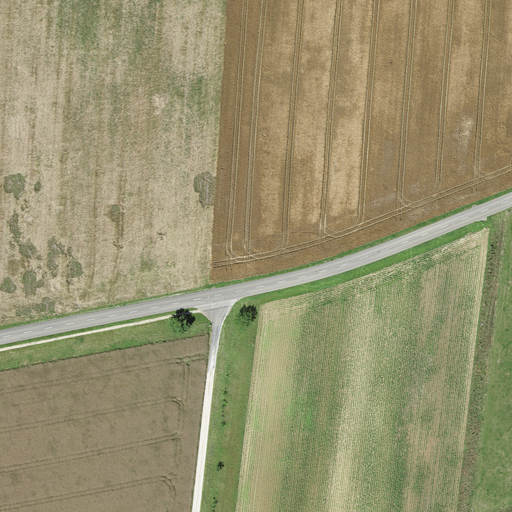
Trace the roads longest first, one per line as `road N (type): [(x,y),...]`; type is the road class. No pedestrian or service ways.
road 1 (tertiary): [(0,338),(311,274),(511,198)]
road 2 (track): [(220,294),(196,511)]
